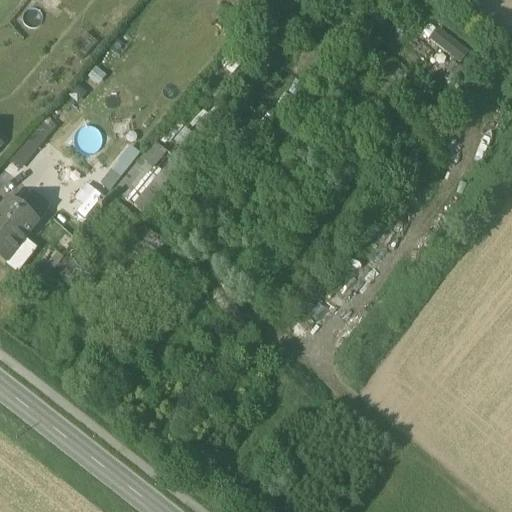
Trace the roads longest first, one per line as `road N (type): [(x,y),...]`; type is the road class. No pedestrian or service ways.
road 1 (track): [(341,0),(490,129),(454,210),(314,367),(213,285)]
road 2 (primary): [(153,511),(0,390)]
